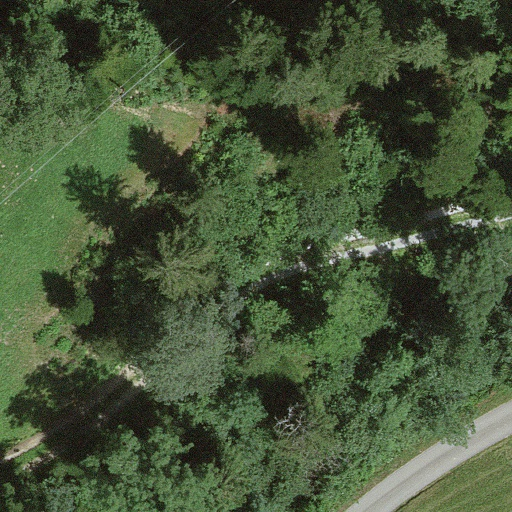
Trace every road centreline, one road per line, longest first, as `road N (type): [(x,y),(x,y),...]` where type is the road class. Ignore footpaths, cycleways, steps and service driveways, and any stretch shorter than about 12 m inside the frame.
road 1 (track): [(0,492),(60,468),(326,292),(511,197)]
road 2 (track): [(379,511),(511,426)]
